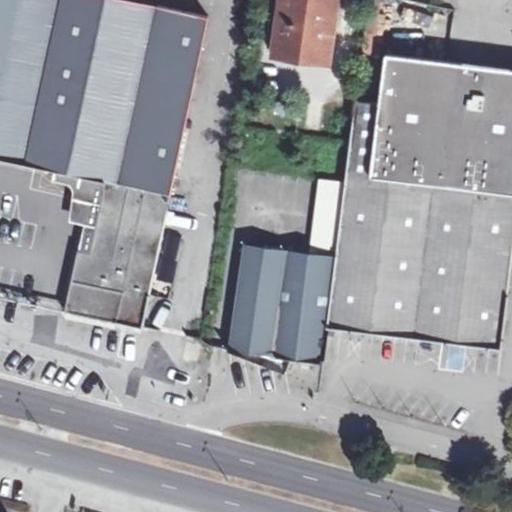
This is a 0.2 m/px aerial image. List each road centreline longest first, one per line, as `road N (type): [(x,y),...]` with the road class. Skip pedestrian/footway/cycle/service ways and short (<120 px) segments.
road 1 (secondary): [(428,511),(0,394)]
road 2 (secondary): [(0,444),(261,511)]
